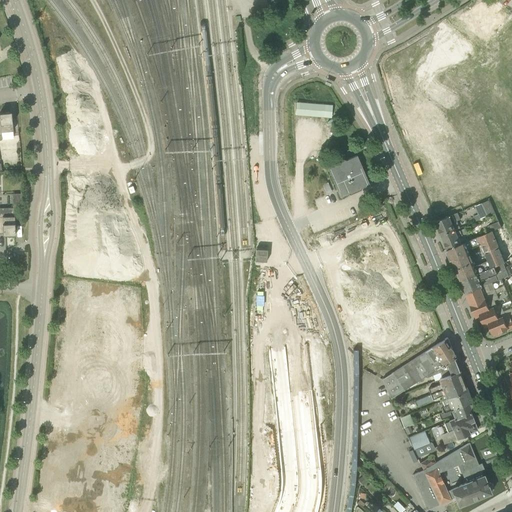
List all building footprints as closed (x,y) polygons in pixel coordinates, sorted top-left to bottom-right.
[(453,53),(401,75),(394,78),(442,193),(429,198),(436,214),(508,184),(453,53)] [(11,112),(0,113),(0,140),(2,140),(14,139),(13,131),(13,124),(11,112)] [(339,163),(328,168),(340,197),(370,185),(357,155),(346,160),(345,162),(341,164),(339,163)] [(15,224),(15,212),(21,212),(22,193),(13,194),(13,208),(0,208),(0,229),(3,229),(3,236),(15,235),(15,224)] [(489,200),(476,206),(481,218),(495,213),(489,200)] [(457,213),(436,222),(442,236),(456,230),(460,228),(457,221),(460,220),(457,213)] [(501,228),(499,222),(488,227),(490,232),(492,231),(501,228)] [(442,236),(447,250),(462,244),(459,238),(467,235),(464,229),(457,232),(456,230),(442,236)] [(485,252),(498,246),(492,231),(490,232),(479,237),(482,244),(485,252)] [(479,237),(462,244),(447,250),(452,261),(469,254),(468,250),(482,244),(479,237)] [(503,263),(505,262),(498,246),(485,252),(488,260),(491,268),(503,263)] [(473,262),(469,254),(452,261),(455,269),(473,262)] [(473,262),(455,269),(460,281),(491,268),(488,260),(474,266),(473,262)] [(505,267),(503,263),(491,268),(460,281),(465,293),(481,287),(482,286),(492,282),(492,283),(500,279),(509,276),(508,275),(505,267)] [(137,328),(142,289),(64,279),(61,303),(72,304),(73,293),(127,299),(123,327),(137,328)] [(470,305),(496,294),(494,289),(495,289),(492,283),(492,282),(482,286),(481,287),(465,293),(470,305)] [(470,305),(475,316),(479,314),(497,307),(497,306),(495,300),(498,299),(496,294),(470,305)] [(501,305),(497,306),(497,307),(479,314),(481,319),(480,321),(482,324),(484,324),(484,325),(488,323),(489,324),(510,315),(511,314),(511,310),(511,309),(504,312),(501,305)] [(511,321),(510,315),(489,324),(493,335),(499,332),(499,333),(511,328),(511,321)] [(141,370),(146,334),(120,330),(115,367),(141,370)] [(55,337),(54,362),(66,363),(67,338),(55,337)] [(447,337),(440,342),(382,379),(392,399),(431,373),(456,358),(447,337)] [(442,379),(461,371),(456,358),(431,373),(433,376),(440,373),(442,379)] [(428,389),(429,391),(424,393),(425,397),(431,394),(465,381),(461,371),(442,379),(439,380),(441,384),(428,389)] [(116,380),(115,392),(128,393),(129,381),(116,380)] [(443,401),(447,399),(467,391),(468,390),(465,381),(431,394),(425,397),(416,401),(418,406),(441,396),(443,401)] [(468,393),(467,391),(447,399),(449,404),(442,407),(443,412),(444,413),(471,401),(470,399),(471,397),(470,393),(468,393)] [(354,393),(339,395),(341,402),(355,399),(354,393)] [(123,420),(136,420),(136,398),(124,397),(123,420)] [(470,412),(469,411),(474,409),(475,408),(474,404),(472,404),(471,401),(444,413),(443,412),(439,414),(441,419),(451,415),(450,413),(452,412),(455,418),(470,412)] [(469,434),(469,433),(473,432),(469,423),(474,422),(470,412),(455,418),(444,423),(448,432),(453,430),(457,439),(469,434)] [(404,428),(414,424),(410,414),(400,418),(404,428)] [(132,439),(135,422),(122,420),(119,437),(132,439)] [(413,432),(410,426),(405,429),(408,435),(413,432)] [(409,438),(414,450),(430,444),(425,431),(409,438)] [(357,446),(357,436),(346,436),(346,446),(357,446)] [(456,497),(459,505),(472,500),(475,501),(479,499),(480,497),(490,493),(490,492),(493,490),(494,487),(493,484),(490,482),(487,484),(483,476),(475,458),(476,458),(469,443),(436,462),(435,462),(423,469),(424,470),(412,475),(424,500),(429,509),(439,504),(439,505),(456,497)] [(423,469),(435,462),(432,456),(420,463),(423,469)] [(124,511),(130,466),(69,458),(61,511),(124,511)] [(368,480),(363,475),(358,480),(363,485),(368,480)]
